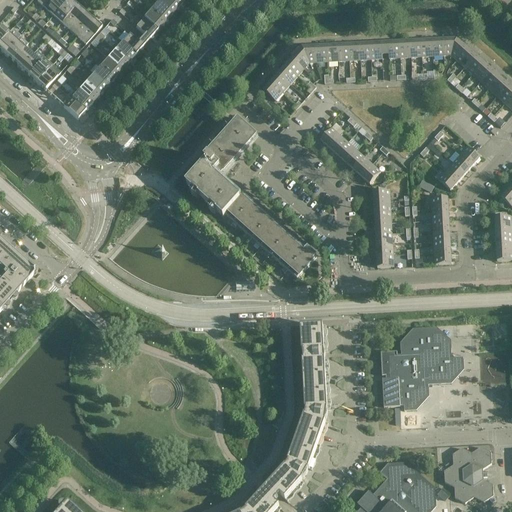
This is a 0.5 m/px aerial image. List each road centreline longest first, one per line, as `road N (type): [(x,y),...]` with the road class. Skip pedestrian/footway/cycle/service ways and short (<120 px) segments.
road 1 (tertiary): [(97,170),(252,0)]
road 2 (residential): [(342,234),(344,280),(467,274)]
road 3 (residential): [(355,440),(506,435)]
road 4 (residential): [(467,274),(465,195),(503,154)]
road 5 (tertiary): [(97,170),(0,78)]
road 6 (residential): [(342,234),(328,232),(264,174),(286,150)]
